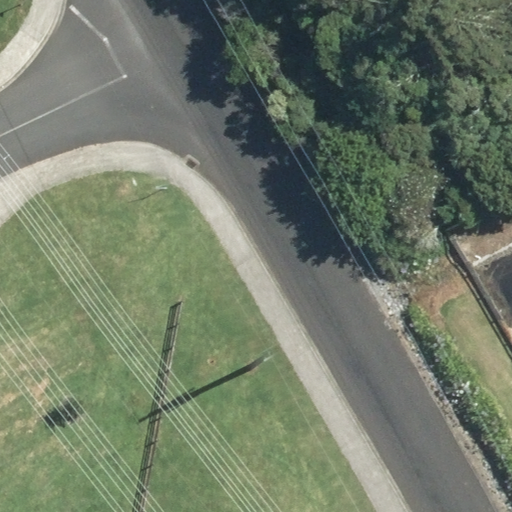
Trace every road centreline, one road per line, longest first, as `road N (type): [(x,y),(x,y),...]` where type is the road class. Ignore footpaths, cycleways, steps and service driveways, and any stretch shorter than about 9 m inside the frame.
road 1 (unclassified): [(457,511),(179,45)]
road 2 (residential): [(179,45),(0,134)]
